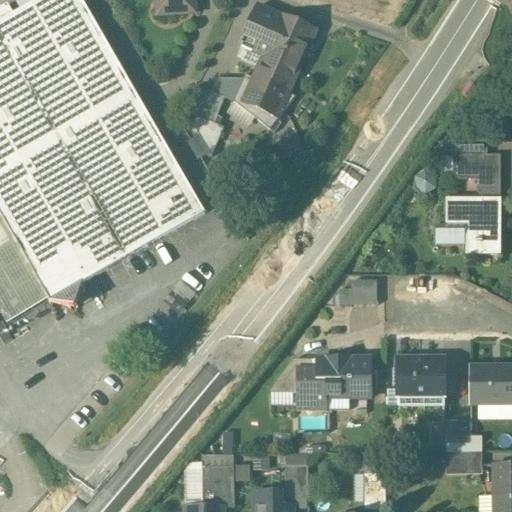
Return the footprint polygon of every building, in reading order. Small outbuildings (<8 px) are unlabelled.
[(205,215),(81,0),(42,0),(14,17),(8,6),(0,10),(0,314),(7,327),(205,215)] [(160,0),(161,1),(157,5),(158,17),(196,15),(194,0),(160,0)] [(241,38),(255,45),(250,55),(262,60),(281,16),(258,6),(241,38)] [(262,60),(242,104),(279,120),(318,34),(281,16),(262,60)] [(225,101),(196,89),(185,113),(214,125),(225,101)] [(487,142),(452,143),(452,157),(487,156),(487,142)] [(452,143),(441,143),(430,159),(452,159),(452,157),(452,143)] [(487,156),(452,157),(452,159),(452,181),(477,181),(477,200),(500,200),(500,157),(487,157),(487,156)] [(477,200),(446,200),(445,228),(465,228),(465,242),(465,257),(500,257),(501,200),(477,200)] [(465,228),(445,228),(435,228),(435,242),(465,242),(465,228)] [(353,290),(340,291),(341,306),(380,305),(379,280),(353,281),(353,290)] [(324,361),(292,362),(269,394),(296,394),(296,410),(326,410),(326,399),(325,399),(324,361)] [(371,361),(324,361),(325,399),(349,399),(371,399),(371,361)] [(444,361),(397,361),(398,408),(444,408),(444,361)] [(511,369),(470,369),(470,406),(511,406),(511,369)] [(349,399),(326,399),(326,410),(326,411),(349,411),(349,399)] [(329,414),(294,415),(295,433),(329,432),(329,414)] [(457,422),(443,423),(443,425),(443,447),(445,447),(458,447),(457,422)] [(471,422),(457,422),(458,447),(471,447),(471,439),(471,422)] [(431,447),(443,447),(443,425),(431,425),(431,447)] [(458,447),(445,447),(446,455),(481,454),(482,439),(471,439),(471,447),(458,447)] [(446,455),(446,477),(482,476),(481,454),(446,455)] [(511,511),(511,466),(493,467),(494,511),(511,511)] [(307,468),(290,468),(291,500),(308,500),(307,468)] [(221,509),(220,469),(202,469),(202,509),(221,509)] [(234,509),(233,469),(220,469),(221,509),(222,509),(234,509)] [(385,511),(385,476),(364,476),(364,511),(385,511)] [(493,511),(494,497),(481,497),(481,511),(493,511)]
